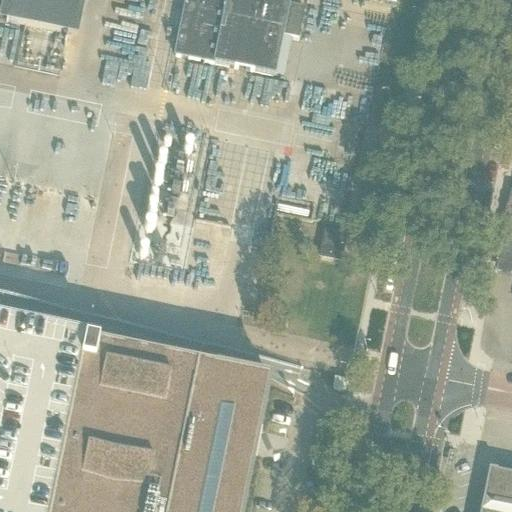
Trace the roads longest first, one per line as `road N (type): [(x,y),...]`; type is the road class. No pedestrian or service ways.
road 1 (tertiary): [(457,0),(387,372)]
road 2 (tertiary): [(442,383),(511,40)]
road 3 (unknown): [(153,108),(241,122),(260,135),(267,162),(230,340)]
road 4 (unknown): [(153,108),(116,317)]
road 5 (unknown): [(0,64),(153,108)]
road 6 (tertiary): [(387,372),(358,511)]
road 7 (tertiary): [(417,511),(442,383)]
